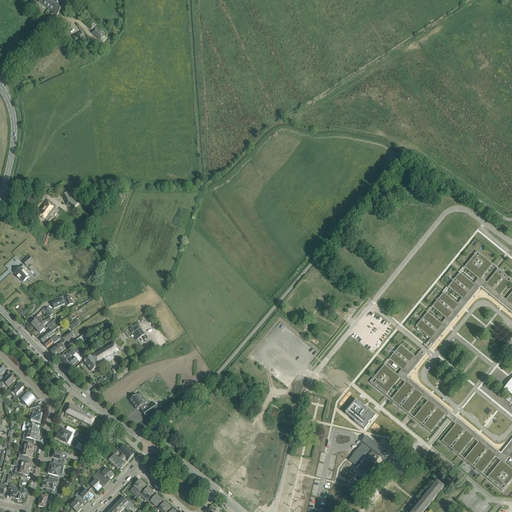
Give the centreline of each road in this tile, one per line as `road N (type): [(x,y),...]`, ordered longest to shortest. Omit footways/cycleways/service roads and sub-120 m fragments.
road 1 (unclassified): [(371,305),(302,393),(270,511)]
road 2 (secondary): [(152,445),(94,402),(0,309)]
road 3 (residential): [(0,353),(48,405),(28,505),(0,499)]
road 4 (unclassified): [(511,242),(468,211),(449,209),(371,305)]
